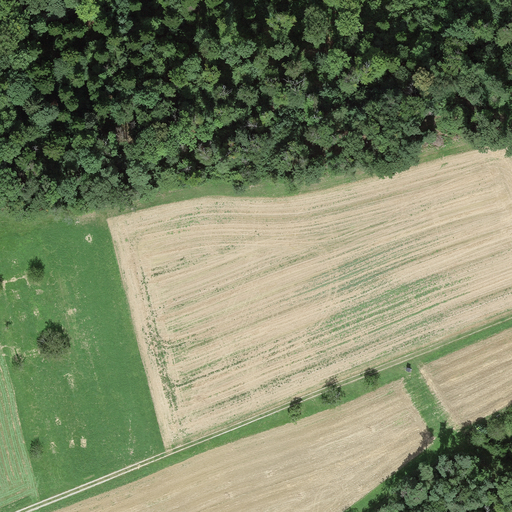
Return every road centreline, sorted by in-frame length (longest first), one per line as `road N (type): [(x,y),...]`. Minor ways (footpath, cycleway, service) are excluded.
road 1 (track): [(20,511),(511,314)]
road 2 (track): [(128,0),(0,21)]
